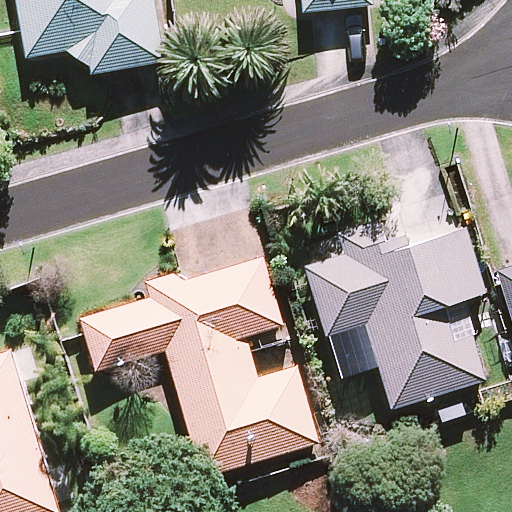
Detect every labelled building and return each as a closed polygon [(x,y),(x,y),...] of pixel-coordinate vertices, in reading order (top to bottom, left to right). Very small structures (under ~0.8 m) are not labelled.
[(23,0),(33,49),(65,43),(94,61),(95,69),(168,56),(157,0),(23,0)] [(87,311),(101,363),(117,358),(124,383),(177,368),(206,468),(321,436),(300,362),(262,372),(255,349),(292,339),(255,210),(171,234),(181,270),(146,280),(150,293),(87,311)] [(393,241),(386,216),(344,228),(348,243),(312,254),(346,370),(385,358),(397,399),(488,373),(464,293),(487,286),(468,219),(393,241)] [(511,260),(503,264),(511,294),(511,260)] [(0,511),(39,511),(73,503),(63,468),(52,471),(16,346),(0,350),(0,511)]
